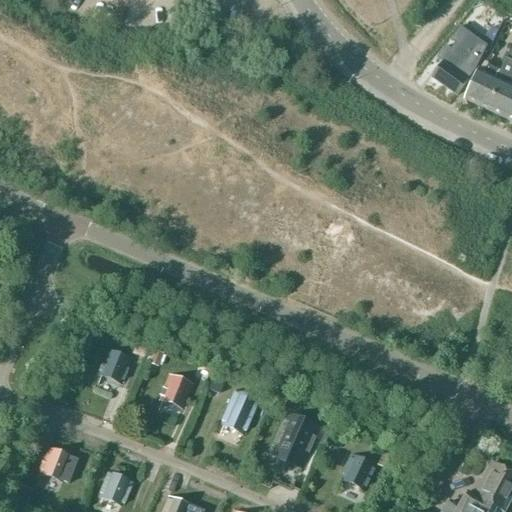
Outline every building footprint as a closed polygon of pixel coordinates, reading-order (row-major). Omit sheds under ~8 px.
[(200,15),(198,30),(221,33),(223,18),(200,15)] [(444,65),(433,79),(457,97),(471,78),(477,71),(487,46),(460,27),(451,41),(454,44),(449,50),(446,48),(437,60),(444,65)] [(511,62),(507,60),(501,73),(500,76),(504,78),(488,112),(507,120),(511,108),(511,62)] [(500,76),(501,73),(488,67),(485,74),(480,71),(465,101),(488,112),(504,78),(500,76)] [(133,340),(129,352),(146,359),(151,347),(133,340)] [(151,350),(147,361),(158,366),(163,354),(151,350)] [(107,352),(98,375),(121,384),(130,361),(107,352)] [(215,373),(209,389),(219,393),(225,377),(215,373)] [(169,377),(159,400),(183,409),(192,387),(169,377)] [(235,392),(230,403),(221,425),(244,435),(258,402),(235,392)] [(272,449),(270,455),(301,469),(304,462),(314,440),(320,427),(289,413),(285,421),(290,422),(277,451),(272,449)] [(328,420),(319,442),(325,445),(334,423),(328,420)] [(48,450),(39,473),(62,482),(67,484),(76,461),(71,459),(48,450)] [(382,453),(377,464),(389,468),(393,458),(382,453)] [(352,457),(342,480),(364,490),(375,467),(352,457)] [(502,511),(511,493),(511,474),(492,464),(483,481),(479,479),(471,495),(467,493),(459,508),(450,503),(445,511),(502,511)] [(108,473),(99,496),(122,506),(131,483),(108,473)] [(16,497),(10,510),(13,511),(24,511),(28,502),(16,497)] [(162,511),(201,511),(168,498),(162,511)]
